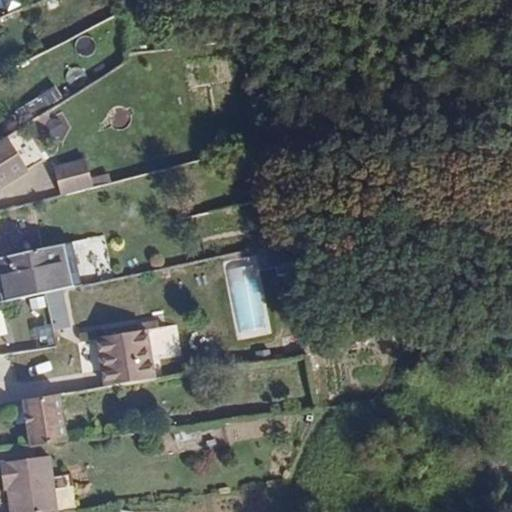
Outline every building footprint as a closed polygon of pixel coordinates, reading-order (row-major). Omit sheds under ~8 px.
[(13,146),(0,153),(0,193),(1,193),(31,176),(13,146)] [(82,170),(51,179),(57,203),(89,194),(82,170)] [(51,255),(0,266),(0,290),(3,307),(44,300),(61,295),(51,255)] [(274,339),(262,277),(231,283),(244,344),(274,339)] [(62,302),(47,306),(52,325),(66,322),(62,302)] [(69,334),(66,322),(52,325),(50,326),(53,338),(69,334)] [(164,330),(143,333),(144,340),(155,338),(165,337),(164,330)] [(103,345),(109,394),(160,387),(155,338),(144,340),(103,345)] [(63,401),(25,406),(32,454),(70,448),(63,401)] [(9,496),(11,511),(56,511),(50,464),(1,470),(5,496),(9,496)]
